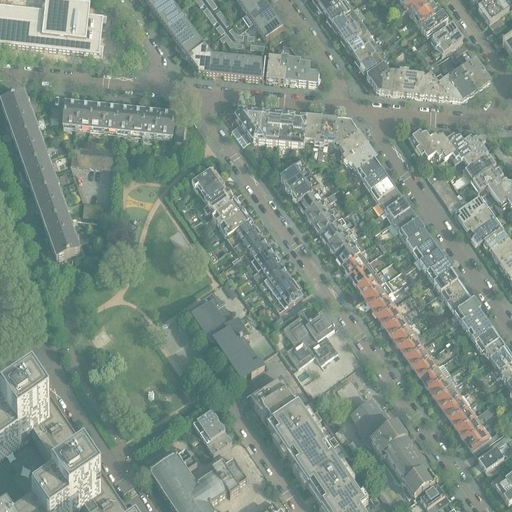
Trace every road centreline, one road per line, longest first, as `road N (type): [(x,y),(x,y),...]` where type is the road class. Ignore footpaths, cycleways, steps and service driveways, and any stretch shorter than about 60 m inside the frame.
road 1 (residential): [(485,511),(222,142),(207,119),(209,95)]
road 2 (residential): [(511,327),(383,142),(375,112)]
road 3 (residential): [(43,342),(55,380),(140,511)]
road 4 (residential): [(302,511),(209,375)]
road 5 (residential): [(0,73),(155,89)]
road 6 (residential): [(43,342),(0,203)]
road 7 (residential): [(209,95),(341,109)]
road 8 (residential): [(341,109),(340,79),(284,0)]
